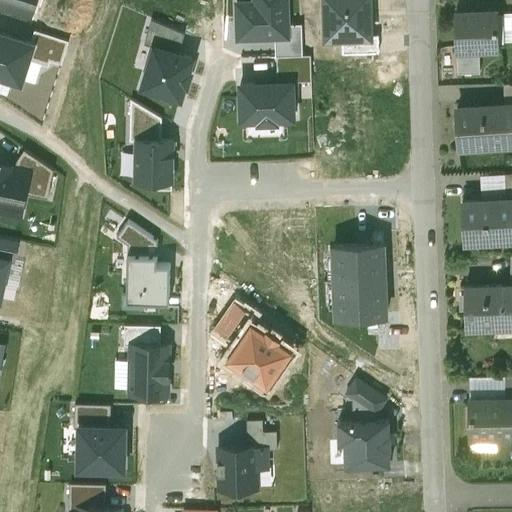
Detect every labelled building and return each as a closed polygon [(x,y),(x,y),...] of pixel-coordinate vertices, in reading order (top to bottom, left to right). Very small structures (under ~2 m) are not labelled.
[(0,0),(0,4),(31,14),(35,0),(0,0)] [(255,0),(255,1),(238,2),(239,36),(289,35),(287,0),(255,0)] [(370,0),(325,0),(327,36),(372,35),(370,0)] [(498,9),(455,10),(457,47),(479,46),(499,45),(498,9)] [(34,42),(0,31),(0,73),(21,80),(34,42)] [(193,56),(155,45),(143,85),(181,96),(185,83),(187,83),(191,70),(189,70),(193,56)] [(479,46),(457,47),(458,71),(480,70),(479,46)] [(241,82),(243,118),(259,117),(259,120),(278,120),(278,116),(295,116),(294,93),(298,93),(297,76),(278,76),(278,80),(241,82)] [(505,102),(457,106),(460,144),(511,140),(511,116),(511,102),(505,102)] [(137,138),(136,179),(154,179),(153,188),(174,188),(175,138),(137,138)] [(0,203),(2,204),(1,210),(20,214),(29,170),(10,166),(10,163),(0,160),(0,203)] [(511,196),(463,199),(464,239),(511,236),(511,196)] [(334,244),(335,280),(386,278),(384,230),(373,231),(374,242),(334,244)] [(0,234),(0,254),(9,257),(9,259),(16,260),(20,239),(0,234)] [(158,254),(128,253),(128,292),(123,292),(123,306),(145,306),(145,301),(171,301),(171,262),(158,262),(158,254)] [(0,254),(0,297),(1,298),(9,259),(9,257),(0,254)] [(386,278),(335,280),(337,314),(368,313),(368,327),(379,326),(379,313),(387,313),(386,278)] [(511,282),(511,283),(465,284),(467,325),(511,323),(511,282)] [(253,322),(254,323),(259,316),(235,299),(215,327),(239,343),(253,322)] [(268,385),(293,349),(279,340),(280,337),(268,329),(267,332),(254,323),(253,322),(239,343),(229,358),(268,385)] [(132,343),(131,391),(168,392),(169,343),(132,343)] [(511,395),(497,396),(497,395),(481,395),(481,397),(469,397),(470,436),(511,434),(511,395)] [(346,441),(346,464),(390,462),(389,419),(339,420),(340,441),(346,441)] [(81,424),(80,466),(124,467),(125,425),(81,424)] [(220,486),(258,485),(258,466),(269,465),(268,443),(219,445),(220,486)]
